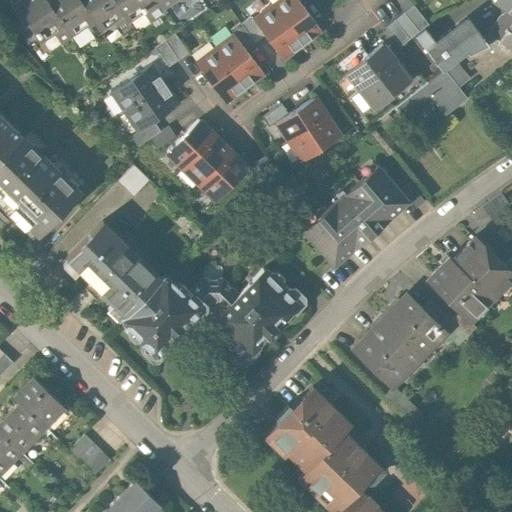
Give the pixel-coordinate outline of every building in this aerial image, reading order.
[(71,34),(50,0),(8,0),(22,23),(16,27),(30,48),(53,33),(60,45),(72,38),(71,34)] [(104,34),(101,29),(82,0),(50,0),(71,34),(87,24),(97,39),(104,34)] [(134,27),(129,19),(116,0),(82,0),(101,29),(113,22),(121,35),(134,27)] [(163,6),(159,0),(116,0),(129,19),(143,9),(151,22),(167,12),(163,6)] [(159,0),(163,6),(173,0),(178,0),(184,9),(195,2),(193,0),(159,0)] [(304,43),(271,0),(252,15),(266,33),(285,58),(304,43)] [(303,2),(301,0),(271,0),(304,43),(323,29),(303,2)] [(511,18),(511,0),(495,0),(507,8),(500,13),(488,31),(500,37),(511,18)] [(400,44),(416,31),(425,23),(428,21),(414,3),(386,25),(400,44)] [(435,35),(425,23),(416,31),(443,67),(455,58),(467,47),(471,51),(487,43),(490,41),(485,34),(467,11),(435,35)] [(266,33),(252,15),(242,22),(254,38),(256,42),(266,33)] [(511,18),(500,37),(504,41),(511,45),(511,18)] [(246,44),(254,38),(242,22),(239,19),(231,24),(234,29),(246,44)] [(234,29),(214,43),(246,87),(266,72),(246,44),(234,29)] [(500,37),(488,31),(485,34),(490,41),(487,43),(493,52),(501,47),(504,41),(500,37)] [(175,32),(155,45),(168,65),(188,52),(175,32)] [(396,59),(383,42),(359,61),(345,72),(359,90),(396,59)] [(227,102),(246,87),(214,43),(195,60),(227,102)] [(345,72),(359,61),(352,51),(333,65),(340,75),(345,72)] [(470,77),(455,58),(443,67),(459,86),(470,77)] [(396,59),(359,90),(373,108),(412,78),(396,59)] [(166,81),(153,61),(110,90),(124,111),(166,81)] [(459,86),(443,67),(394,106),(403,117),(431,95),(445,113),(467,96),(459,86)] [(87,84),(77,73),(69,81),(78,92),(87,84)] [(166,81),(124,111),(136,130),(154,118),(179,101),(166,81)] [(329,112),(317,92),(288,111),(275,119),(287,138),(329,112)] [(81,186),(70,197),(75,203),(81,208),(107,183),(99,175),(122,153),(63,94),(26,130),(81,186)] [(275,119),(288,111),(282,102),(262,115),(268,124),(275,119)] [(0,155),(26,130),(0,105),(0,155)] [(217,129),(199,112),(164,148),(181,165),(217,129)] [(329,112),(287,138),(300,158),(341,131),(329,112)] [(154,118),(136,130),(130,134),(137,144),(148,136),(160,129),(154,118)] [(160,129),(148,136),(155,146),(175,133),(168,124),(160,129)] [(181,165),(197,181),(232,144),(217,129),(181,165)] [(81,186),(26,130),(0,155),(0,197),(35,232),(70,197),(81,186)] [(232,144),(197,181),(213,196),(249,160),(232,144)] [(265,154),(255,160),(268,180),(277,174),(265,154)] [(404,189),(376,158),(299,225),(333,263),(409,196),(404,189)] [(149,179),(133,164),(117,180),(133,195),(149,179)] [(411,183),(404,189),(409,196),(415,203),(423,196),(411,183)] [(511,211),(511,205),(501,191),(482,205),(496,224),(511,211)] [(160,274),(103,219),(61,262),(73,274),(77,270),(111,303),(107,307),(118,317),(121,314),(160,274)] [(511,236),(511,234),(502,224),(496,230),(507,241),(511,236)] [(475,228),(452,251),(496,294),(511,278),(511,263),(507,259),(475,228)] [(452,251),(448,249),(425,273),(459,306),(472,319),(496,294),(452,251)] [(300,296),(264,262),(238,288),(230,297),(208,321),(245,355),(300,296)] [(165,269),(160,274),(121,314),(121,318),(152,347),(156,348),(200,301),(195,297),(188,289),(165,269)] [(202,275),(188,289),(195,297),(207,285),(218,285),(230,297),(238,288),(222,274),(202,275)] [(442,323),(406,286),(381,311),(424,353),(440,336),(448,329),(442,323)] [(472,319),(459,306),(442,323),(448,329),(440,336),(447,343),(452,338),(458,344),(478,325),(472,319)] [(394,384),(424,353),(381,311),(349,343),(392,386),(394,384)] [(0,371),(12,360),(0,348),(0,371)] [(32,370),(12,391),(17,396),(46,425),(66,403),(32,370)] [(287,444),(305,462),(345,421),(352,414),(333,395),(313,375),(262,427),(283,448),(287,444)] [(396,386),(387,395),(413,421),(422,412),(396,386)] [(0,429),(21,450),(46,425),(17,396),(0,414),(0,429)] [(332,504),(359,478),(365,473),(366,475),(374,476),(387,463),(364,440),(345,421),(305,462),(298,470),(332,504)] [(0,471),(21,450),(0,429),(0,471)] [(109,457),(84,432),(68,448),(93,473),(109,457)] [(151,511),(162,501),(134,474),(105,504),(113,511),(151,511)] [(391,511),(374,493),(359,478),(332,504),(324,511),(391,511)]
